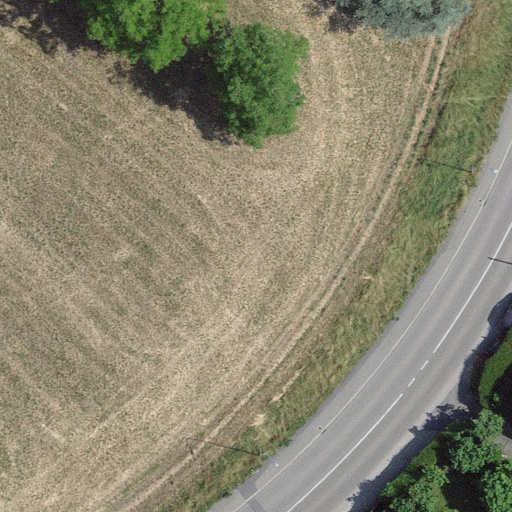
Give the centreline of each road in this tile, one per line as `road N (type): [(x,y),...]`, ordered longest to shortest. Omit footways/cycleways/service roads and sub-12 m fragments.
road 1 (track): [(113,511),(179,459),(315,300),(416,123),(449,0)]
road 2 (secondary): [(511,221),(419,374),(285,511)]
